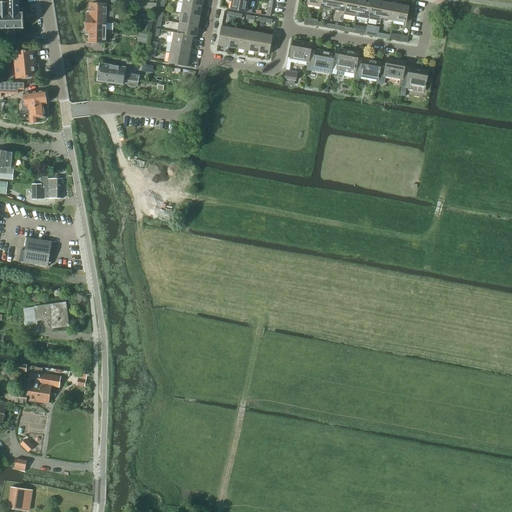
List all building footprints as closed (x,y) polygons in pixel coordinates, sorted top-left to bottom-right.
[(23,17),(23,13),(19,13),(18,0),(7,0),(7,1),(0,1),(0,13),(8,13),(8,15),(12,15),(12,17),(23,17)] [(231,0),(230,9),(246,12),(251,13),(252,8),(250,8),(251,0),(231,0)] [(320,0),(320,6),(332,8),(333,0),(320,0)] [(333,0),(332,8),(344,11),(346,0),(333,0)] [(346,0),(344,11),(343,15),(356,17),(356,13),(358,0),(346,0)] [(358,0),(356,13),(356,17),(368,19),(369,15),(371,0),(358,0)] [(371,0),(369,15),(368,19),(380,21),(381,17),(383,2),(374,0),(371,0)] [(383,2),(381,17),(393,20),(396,1),(393,0),(392,3),(383,2)] [(396,1),(393,20),(405,22),(404,26),(410,27),(412,15),(407,14),(408,6),(398,4),(398,2),(396,1)] [(182,2),(180,12),(200,16),(202,6),(182,2)] [(86,23),(105,24),(105,17),(112,17),(112,9),(105,9),(105,5),(89,4),(89,14),(86,14),(86,23)] [(180,12),(179,22),(198,26),(200,16),(180,12)] [(0,36),(14,36),(14,29),(23,28),(23,17),(12,17),(12,15),(8,15),(8,13),(0,13),(0,36)] [(304,19),(303,24),(316,26),(317,20),(304,17),(304,19)] [(144,20),(142,31),(151,33),(153,22),(144,20)] [(317,20),(316,26),(328,28),(329,24),(317,22),(317,20)] [(179,22),(177,32),(196,36),(198,26),(179,22)] [(114,24),(105,24),(86,23),(86,31),(89,31),(88,42),(105,43),(105,29),(113,30),(114,24)] [(221,26),(218,45),(229,47),(232,28),(221,26)] [(232,28),(229,47),(239,49),(242,30),(232,28)] [(242,30),(239,49),(249,51),(253,32),(242,30)] [(139,32),(137,41),(146,43),(148,34),(139,32)] [(173,32),(171,42),(190,46),(192,37),(196,37),(196,36),(177,32),(173,32)] [(253,32),(249,51),(259,53),(262,34),(253,32)] [(391,33),(389,39),(406,42),(407,36),(391,33)] [(262,34),(259,53),(268,54),(272,35),(262,34)] [(293,40),(289,58),(307,61),(308,61),(309,53),(311,43),(293,40)] [(188,56),(190,46),(171,42),(170,52),(188,56)] [(330,70),(329,73),(335,74),(336,70),(344,72),(344,76),(353,78),(355,70),(356,62),(358,52),(340,48),(338,58),(333,57),(332,57),(330,70)] [(34,62),(33,49),(13,51),(16,78),(36,76),(35,68),(38,68),(37,62),(34,62)] [(307,61),(306,69),(311,70),(329,73),(330,70),(332,57),(333,57),(333,53),(315,50),(314,54),(309,53),(308,61),(307,61)] [(186,67),(188,56),(170,52),(167,63),(186,67)] [(377,81),(376,82),(382,83),(384,75),(401,78),(402,70),(404,60),(387,56),(385,67),(379,66),(376,81),(377,81)] [(355,70),(353,78),(359,79),(359,77),(376,81),(379,66),(380,61),(362,58),(362,62),(356,62),(355,70)] [(99,63),(96,81),(122,85),(122,83),(126,84),(129,87),(134,88),(137,85),(138,80),(138,78),(137,82),(117,79),(117,77),(113,76),(113,74),(109,73),(110,68),(108,68),(108,65),(99,63)] [(108,65),(108,68),(110,68),(109,73),(113,74),(113,76),(117,77),(117,79),(137,82),(138,78),(139,75),(124,73),(125,67),(108,65)] [(401,78),(400,86),(405,87),(405,88),(424,91),(428,70),(408,67),(407,71),(402,70),(401,78)] [(285,72),(283,84),(293,86),(294,81),(295,81),(296,74),(285,72)] [(0,82),(0,92),(1,92),(17,93),(17,89),(18,83),(0,82)] [(24,101),(21,102),(22,110),(28,109),(29,123),(38,122),(37,119),(45,118),(45,116),(46,115),(45,111),(44,110),(43,104),(46,104),(46,102),(45,102),(45,100),(45,98),(44,90),(23,93),(24,101)] [(0,166),(13,168),(15,153),(0,151),(0,166)] [(13,171),(0,169),(0,179),(12,181),(13,171)] [(48,177),(40,177),(40,183),(41,183),(41,187),(47,187),(47,188),(62,188),(62,177),(54,177),(54,179),(48,179),(48,177)] [(40,183),(32,183),(32,198),(42,198),(43,198),(62,198),(62,188),(47,188),(47,187),(41,187),(41,183),(40,183)] [(47,266),(51,242),(26,238),(24,250),(20,249),(18,261),(47,266)] [(60,304),(34,308),(36,320),(51,318),(52,327),(68,325),(65,308),(61,309),(60,304)] [(12,391),(11,401),(25,403),(26,400),(38,401),(41,374),(42,369),(34,368),(33,373),(29,372),(28,378),(26,378),(25,383),(27,384),(27,388),(18,387),(17,392),(12,391)] [(78,373),(76,385),(84,387),(87,375),(78,373)] [(41,374),(38,401),(48,402),(50,385),(58,387),(59,377),(41,374)] [(25,440),(20,444),(27,451),(32,447),(25,440)] [(24,467),(25,460),(14,459),(13,466),(24,467)] [(29,511),(32,491),(11,488),(8,508),(29,511)]
